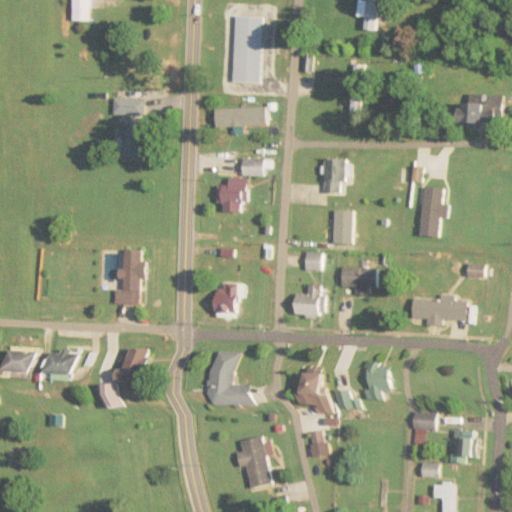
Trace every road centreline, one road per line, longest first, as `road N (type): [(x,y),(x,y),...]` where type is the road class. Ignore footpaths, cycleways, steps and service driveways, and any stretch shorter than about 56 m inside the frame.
road 1 (residential): [(490,511),(511,295),(500,142),(290,142)]
road 2 (residential): [(316,511),(276,336),(300,0)]
road 3 (secondary): [(200,511),(183,411),(192,0)]
road 4 (residential): [(502,351),(0,319)]
